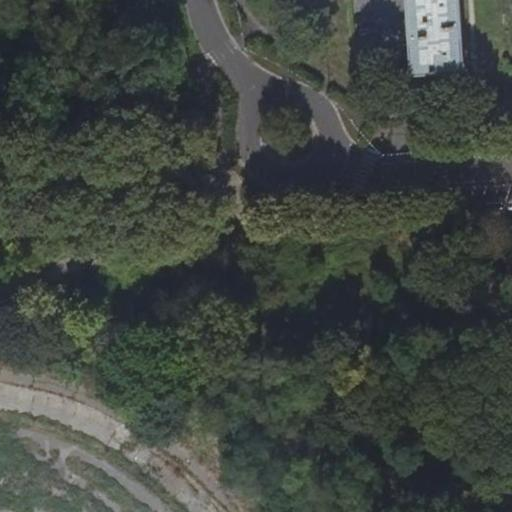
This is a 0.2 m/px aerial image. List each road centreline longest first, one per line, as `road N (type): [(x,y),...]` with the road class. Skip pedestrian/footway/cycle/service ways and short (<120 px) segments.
road 1 (residential): [(413,178),(396,0)]
road 2 (residential): [(260,101),(249,115),(246,151),(270,178),(306,179),(331,153)]
